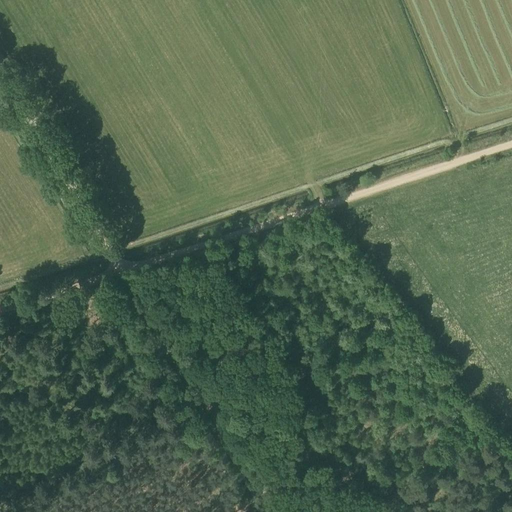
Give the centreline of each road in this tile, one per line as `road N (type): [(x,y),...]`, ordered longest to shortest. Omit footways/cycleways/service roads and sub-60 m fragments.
road 1 (track): [(511,142),(126,271)]
road 2 (track): [(255,482),(126,271)]
road 3 (track): [(126,271),(0,60)]
